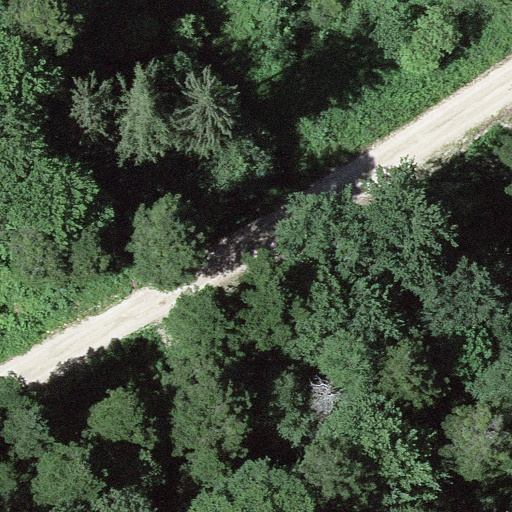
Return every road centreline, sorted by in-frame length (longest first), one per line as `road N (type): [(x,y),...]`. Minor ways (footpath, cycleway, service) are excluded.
road 1 (track): [(0,386),(511,68)]
road 2 (track): [(240,511),(0,493)]
